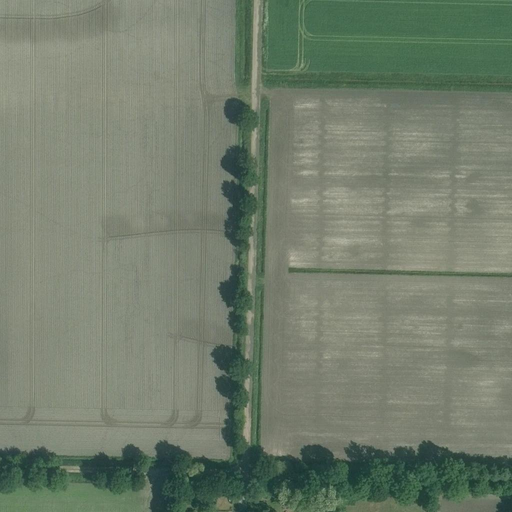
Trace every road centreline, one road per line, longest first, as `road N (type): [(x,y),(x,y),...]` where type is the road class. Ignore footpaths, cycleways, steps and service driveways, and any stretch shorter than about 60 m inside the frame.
road 1 (track): [(511,477),(0,467)]
road 2 (track): [(244,471),(259,0)]
